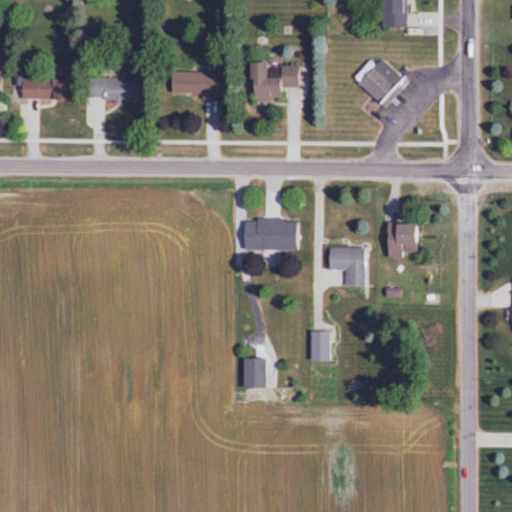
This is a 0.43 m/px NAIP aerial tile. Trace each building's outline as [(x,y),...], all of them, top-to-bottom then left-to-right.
[(405,28),(405,0),(378,0),(379,28),(405,28)] [(402,76),(376,57),(356,85),(382,104),(402,76)] [(281,87),(299,87),(299,65),(278,65),(278,76),(266,76),(266,62),(247,62),(247,101),(281,101),(281,87)] [(218,97),(218,71),(170,71),(169,96),(218,97)] [(85,100),(137,100),(137,77),(85,77),(85,100)] [(20,100),(69,100),(69,79),(20,79),(20,100)] [(241,250),(295,250),(295,220),(241,220),(241,250)] [(385,223),(385,257),(415,257),(415,223),(385,223)] [(363,287),(363,248),(327,248),(327,270),(344,270),(344,287),(363,287)] [(313,344),(313,362),(324,362),(324,344),(313,344)] [(242,388),(264,388),(264,359),(242,359),(242,388)]
